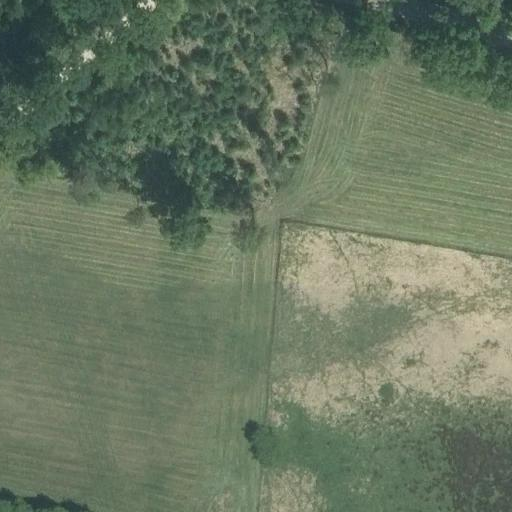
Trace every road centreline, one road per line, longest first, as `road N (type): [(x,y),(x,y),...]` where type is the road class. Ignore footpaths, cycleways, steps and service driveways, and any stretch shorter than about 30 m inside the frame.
road 1 (track): [(151,0),(0,137)]
road 2 (tertiary): [(511,39),(364,0)]
